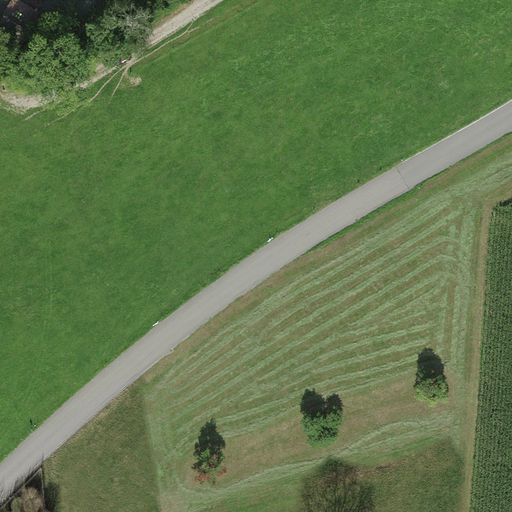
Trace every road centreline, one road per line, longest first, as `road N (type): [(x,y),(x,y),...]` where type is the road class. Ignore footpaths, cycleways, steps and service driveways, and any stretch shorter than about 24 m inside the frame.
road 1 (unclassified): [(0,488),(127,371),(287,249),(511,118)]
road 2 (track): [(99,81),(226,0)]
